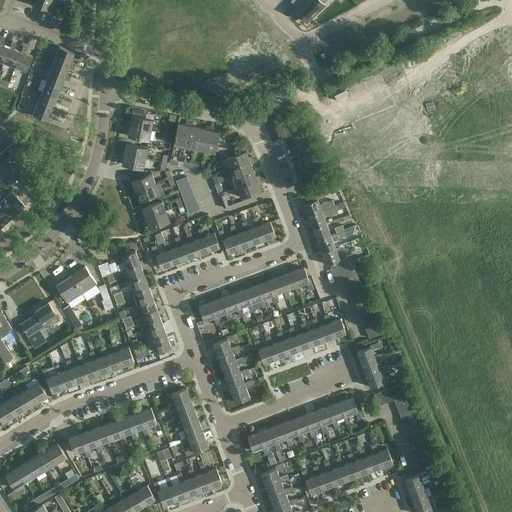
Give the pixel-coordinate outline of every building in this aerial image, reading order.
[(48,9),(51,0),(28,0),(28,1),(33,3),(33,4),(48,9)] [(289,0),(297,7),(294,9),(306,21),(324,4),(320,0),(289,0)] [(511,39),(506,28),(488,36),(492,47),(511,39)] [(0,59),(3,61),(9,46),(2,44),(4,39),(0,37),(0,59)] [(511,50),(511,41),(511,39),(492,47),(497,57),(511,50)] [(14,66),(20,51),(13,48),(15,43),(11,41),(9,46),(3,61),(14,66)] [(55,57),(70,63),(73,55),(78,57),(79,54),(74,52),(75,51),(59,45),(55,57)] [(20,51),(14,66),(27,70),(32,56),(25,53),(27,47),(22,46),(20,51)] [(511,63),(511,50),(497,57),(501,68),(511,63)] [(75,65),(70,63),(55,57),(50,68),(66,74),(69,67),(73,69),(75,65)] [(442,71),(437,58),(417,66),(422,79),(442,71)] [(70,76),(66,74),(50,68),(46,79),(61,85),(64,78),(69,80),(70,76)] [(446,84),(442,71),(422,79),(427,91),(446,84)] [(66,87),(61,85),(46,79),(42,90),(57,96),(60,89),(65,91),(66,87)] [(451,97),(446,84),(427,91),(432,104),(451,97)] [(386,96),(382,86),(364,93),(367,103),(386,96)] [(62,98),(57,96),(42,90),(37,102),(53,108),(56,101),(60,102),(62,98)] [(371,112),(389,105),(386,96),(367,103),(371,112)] [(456,109),(451,97),(432,104),(436,116),(456,109)] [(57,109),(53,108),(37,102),(33,113),(49,119),(51,112),(56,114),(57,109)] [(393,115),(389,105),(371,112),(375,122),(393,115)] [(461,122),(456,109),(436,116),(441,129),(461,122)] [(126,124),(151,129),(153,119),(132,115),(131,121),(127,120),(126,124)] [(379,132),(397,125),(393,115),(375,122),(379,132)] [(168,133),(173,134),(175,122),(168,120),(166,133),(168,133)] [(184,146),(190,121),(186,121),(186,124),(179,122),(174,143),(184,146)] [(194,148),(199,126),(192,125),(193,122),(190,121),(184,146),(194,148)] [(149,139),(151,129),(126,124),(126,127),(129,128),(128,135),(149,139)] [(205,150),(210,125),(206,125),(206,128),(199,126),(194,148),(205,150)] [(210,125),(205,150),(215,152),(219,131),(213,129),(213,126),(210,125)] [(406,147),(402,137),(384,144),(388,154),(406,147)] [(221,153),(229,143),(226,140),(224,139),(223,140),(216,149),(221,153)] [(120,151),(145,157),(147,147),(126,142),(124,149),(121,148),(120,151)] [(229,143),(221,153),(226,157),(234,147),(229,143)] [(391,164),(409,156),(406,147),(388,154),(391,164)] [(230,167),(253,159),(252,155),(249,156),(246,150),(226,157),(230,167)] [(143,167),(145,157),(120,151),(120,155),(123,156),(121,163),(143,167)] [(478,168),(473,155),(454,162),(458,175),(478,168)] [(395,173),(413,166),(409,156),(391,164),(395,173)] [(234,177),(253,169),(251,163),(254,162),(253,159),(230,167),(234,177)] [(417,175),(413,166),(395,173),(399,183),(417,175)] [(483,180),(478,168),(458,175),(463,188),(483,180)] [(237,186),(260,178),(259,175),(256,176),(253,169),(234,177),(237,186)] [(141,172),(128,173),(133,187),(130,188),(132,191),(155,183),(151,173),(142,176),(141,172)] [(421,185),(417,175),(399,183),(402,192),(421,185)] [(178,185),(189,181),(187,176),(176,180),(178,185)] [(260,178),(237,186),(241,196),(261,189),(258,182),(261,181),(260,178)] [(488,193),(483,180),(463,188),(468,200),(488,193)] [(180,191),(191,187),(189,181),(178,185),(180,191)] [(155,183),(132,192),(133,195),(136,194),(138,200),(158,192),(155,183)] [(406,202),(424,195),(421,185),(402,192),(406,202)] [(182,196),(193,192),(191,187),(180,191),(182,196)] [(326,188),(310,194),(312,199),(317,197),(317,198),(328,193),(326,188)] [(184,202),(195,198),(193,192),(182,196),(184,202)] [(492,205),(488,193),(468,200),(473,213),(492,205)] [(312,199),(303,202),(308,215),(321,210),(335,205),(332,199),(319,203),(317,197),(312,199)] [(186,207),(197,203),(195,198),(184,202),(186,207)] [(142,219),(165,210),(161,200),(141,207),(144,214),(141,215),(142,219)] [(197,203),(186,207),(188,212),(199,209),(197,203)] [(321,210),(308,215),(312,227),(326,222),(324,216),(337,211),(335,205),(321,210)] [(497,218),(492,205),(473,213),(477,225),(497,218)] [(165,210),(142,219),(143,222),(146,221),(149,227),(169,219),(165,210)] [(260,224),(258,216),(253,218),(256,226),(257,225),(263,239),(275,235),(270,221),(260,224)] [(502,230),(497,218),(477,225),(482,238),(502,230)] [(249,228),(246,221),(241,222),(244,230),(246,229),(251,243),(263,239),(257,225),(256,226),(249,228)] [(326,222),(312,227),(317,239),(330,234),(326,222)] [(237,233),(234,225),(230,227),(232,234),(234,233),(239,248),(251,243),(246,229),(244,230),(237,233)] [(205,235),(202,227),(198,229),(200,237),(202,236),(207,250),(219,246),(214,232),(205,235)] [(234,233),(232,234),(225,237),(223,229),(218,231),(221,240),(223,239),(227,252),(239,248),(234,233)] [(507,244),(502,230),(482,238),(487,251),(507,244)] [(193,239),(190,231),(186,233),(189,241),(191,240),(196,255),(207,250),(202,236),(200,237),(193,239)] [(330,234),(317,239),(321,251),(335,246),(333,240),(338,238),(338,237),(336,232),(330,234)] [(182,244),(179,236),(174,237),(177,245),(179,245),(184,259),(196,255),(191,240),(189,241),(182,244)] [(445,248),(441,238),(423,245),(427,255),(445,248)] [(179,245),(177,245),(170,248),(167,240),(163,242),(166,249),(168,249),(173,263),(184,259),(179,245)] [(168,249),(166,249),(158,252),(155,244),(151,246),(154,255),(156,254),(161,267),(173,263),(168,249)] [(345,256),(341,245),(335,247),(335,246),(321,251),(326,263),(329,262),(340,258),(339,258),(345,256)] [(431,264),(449,257),(445,248),(427,255),(431,264)] [(126,267),(139,262),(135,250),(121,255),(124,261),(116,264),(118,270),(126,267)] [(331,268),(336,266),(353,260),(351,254),(345,256),(339,258),(340,258),(329,262),(331,268)] [(453,267),(449,257),(431,264),(434,274),(453,267)] [(340,277),(346,275),(357,271),(353,260),(336,266),(340,277)] [(106,274),(112,272),(107,261),(97,264),(102,276),(106,274)] [(130,279),(144,274),(139,262),(126,267),(130,279)] [(70,274),(81,292),(96,283),(85,265),(70,274)] [(297,285),(299,284),(306,282),(309,290),(313,288),(310,279),(308,280),(304,266),(291,271),(297,285)] [(334,279),(340,277),(336,266),(331,268),(330,268),(334,279)] [(438,284),(456,277),(453,267),(434,274),(438,284)] [(297,285),(291,271),(280,275),(285,289),(287,288),(294,286),(297,294),(302,292),(299,284),(297,285)] [(348,281),(359,277),(357,271),(346,275),(348,281)] [(112,272),(106,274),(109,281),(114,279),(112,272)] [(66,302),(81,292),(70,274),(55,284),(66,302)] [(135,291),(148,286),(144,274),(130,279),(135,291)] [(285,289),(280,275),(268,279),(274,293),(276,293),(283,290),(286,298),(290,297),(287,288),(285,289)] [(350,286),(361,282),(359,277),(348,281),(350,286)] [(274,293),(268,279),(257,284),(262,298),(264,297),(271,294),(274,302),(278,301),(276,293),(274,293)] [(352,292),(363,288),(361,282),(350,286),(352,292)] [(112,308),(105,284),(98,286),(102,300),(101,300),(104,310),(112,308)] [(262,298),(257,284),(245,288),(250,302),(252,301),(259,299),(262,307),(267,305),(264,297),(262,298)] [(136,304),(139,303),(153,298),(148,286),(135,291),(132,292),(136,304)] [(250,302),(245,288),(234,292),(239,306),(241,306),(248,303),(251,311),(255,309),(252,301),(250,302)] [(354,298),(365,294),(363,288),(352,292),(354,298)] [(472,299),(467,288),(447,296),(451,307),(472,299)] [(239,306),(234,292),(222,297),(227,311),(229,310),(236,307),(239,316),(244,314),(241,306),(239,306)] [(356,303),(367,299),(365,294),(354,298),(356,303)] [(227,311),(222,297),(211,301),(216,315),(217,314),(225,312),(228,320),(232,318),(229,310),(227,311)] [(144,315),(157,310),(153,298),(139,303),(144,315)] [(358,309),(369,305),(367,299),(356,303),(358,309)] [(455,317),(476,309),(472,299),(451,307),(455,317)] [(58,318),(47,301),(34,309),(36,312),(24,320),(19,323),(27,336),(46,324),(43,320),(48,316),(52,322),(58,318)] [(216,315),(211,301),(199,305),(204,319),(213,316),(216,324),(220,322),(217,314),(216,315)] [(75,328),(81,325),(69,305),(63,309),(75,328)] [(360,315),(372,311),(369,305),(358,309),(360,315)] [(157,310),(144,315),(137,318),(139,323),(146,321),(148,327),(162,322),(157,310)] [(362,320),(374,316),(372,311),(360,315),(362,320)] [(330,322),(327,313),(323,315),(326,323),(328,323),(333,336),(345,332),(340,318),(330,322)] [(0,314),(0,328),(2,328),(9,339),(14,335),(0,314)] [(365,326),(376,322),(374,316),(362,320),(365,326)] [(319,326),(316,318),(311,319),(314,328),(316,327),(321,341),(333,336),(328,323),(326,323),(319,326)] [(148,341),(153,339),(166,334),(162,322),(148,327),(151,335),(146,337),(148,341)] [(307,330),(304,322),(300,324),(303,332),(305,331),(310,345),(321,341),(316,327),(314,328),(307,330)] [(367,332),(378,328),(376,322),(365,326),(367,332)] [(489,334),(484,323),(464,331),(468,342),(489,334)] [(296,334),(293,326),(288,328),(291,336),(293,335),(298,349),(310,345),(305,331),(303,332),(296,334)] [(378,328),(367,332),(369,338),(380,333),(378,328)] [(284,339),(281,331),(277,332),(280,340),(282,340),(287,353),(298,349),(293,335),(291,336),(284,339)] [(232,349),(231,348),(228,340),(236,337),(234,333),(226,336),(226,338),(212,343),(217,355),(232,349)] [(166,334),(153,339),(157,351),(171,346),(166,334)] [(472,352),(493,344),(489,334),(468,342),(472,352)] [(272,343),(269,335),(265,337),(268,345),(270,344),(275,358),(287,353),(282,340),(280,340),(272,343)] [(270,344),(268,345),(261,347),(258,339),(253,341),(257,350),(258,349),(263,362),(275,358),(270,344)] [(375,358),(374,356),(372,349),(380,346),(378,341),(370,344),(370,346),(357,351),(361,363),(375,358)] [(118,350),(116,342),(111,343),(114,351),(116,351),(121,365),(133,361),(128,346),(118,350)] [(139,345),(133,347),(137,358),(143,356),(139,345)] [(221,366),(236,361),(235,359),(232,352),(240,349),(238,345),(231,348),(232,349),(217,355),(221,366)] [(116,351),(114,351),(107,354),(104,346),(100,348),(102,356),(104,355),(109,369),(121,365),(116,351)] [(104,355),(102,356),(95,358),(92,350),(88,352),(91,360),(93,359),(98,374),(109,369),(104,355)] [(365,375),(379,369),(379,368),(376,360),(384,357),(383,353),(374,356),(375,358),(361,363),(365,375)] [(93,359),(91,360),(84,362),(81,355),(77,356),(79,364),(81,363),(86,378),(98,374),(93,359)] [(225,378),(240,372),(240,371),(237,364),(244,361),(243,357),(235,359),(236,361),(221,366),(225,378)] [(81,363),(79,364),(73,367),(70,359),(65,360),(68,368),(70,368),(75,382),(86,378),(81,363)] [(503,370),(499,360),(478,368),(482,378),(503,370)] [(70,368),(68,368),(60,371),(58,363),(53,365),(56,373),(58,372),(63,386),(75,382),(70,368)] [(20,374),(29,369),(26,364),(17,370),(20,374)] [(370,387),(384,381),(380,372),(389,369),(387,365),(379,368),(379,369),(365,375),(370,387)] [(58,372),(56,373),(49,375),(46,368),(42,369),(45,378),(46,377),(51,391),(63,386),(58,372)] [(230,389),(244,384),(244,383),(241,375),(249,372),(247,368),(240,371),(240,372),(225,378),(230,389)] [(8,375),(11,380),(20,374),(17,370),(8,375)] [(486,389),(507,380),(503,370),(482,378),(486,389)] [(0,386),(8,381),(6,377),(0,380),(0,386)] [(234,401),(249,396),(245,387),(253,384),(252,380),(244,383),(244,384),(230,389),(234,401)] [(28,387),(36,401),(47,395),(38,381),(28,387)] [(394,398),(405,394),(401,383),(384,389),(388,401),(394,398)] [(169,408),(176,406),(176,404),(190,399),(186,386),(171,392),(175,401),(167,404),(169,408)] [(17,393),(26,407),(36,401),(28,387),(17,393)] [(383,403),(388,401),(384,389),(379,391),(383,403)] [(377,405),(383,403),(379,391),(373,393),(377,405)] [(7,400),(16,414),(26,407),(17,393),(7,400)] [(396,404),(407,400),(405,394),(394,398),(396,404)] [(345,414),(347,414),(355,411),(358,419),(362,417),(359,408),(357,409),(352,396),(340,400),(345,414)] [(511,408),(511,396),(495,403),(499,413),(511,408)] [(176,404),(176,406),(179,413),(171,416),(173,420),(181,417),(180,415),(195,410),(190,399),(176,404)] [(0,403),(0,411),(5,420),(16,414),(7,400),(0,403)] [(345,414),(340,400),(328,405),(334,419),(336,418),(343,415),(346,423),(351,422),(347,414),(345,414)] [(398,409),(409,405),(407,400),(396,404),(398,409)] [(334,419),(328,405),(317,409),(322,423),(324,422),(332,420),(335,428),(339,426),(336,418),(334,419)] [(400,415),(411,411),(409,405),(398,409),(400,415)] [(151,407),(139,411),(144,426),(146,425),(149,433),(160,429),(157,420),(156,421),(151,407)] [(503,424),(511,420),(511,408),(499,413),(503,424)] [(322,423),(317,409),(305,413),(310,427),(312,427),(320,424),(323,432),(327,430),(324,422),(322,423)] [(177,432),(185,429),(184,427),(199,422),(195,410),(180,415),(181,417),(183,425),(176,428),(177,432)] [(144,426),(139,411),(127,416),(133,430),(134,429),(142,427),(145,435),(149,433),(146,425),(144,426)] [(402,420),(413,416),(411,411),(400,415),(402,420)] [(310,427),(305,413),(294,418),(299,432),(301,431),(308,429),(311,436),(316,435),(312,427),(310,427)] [(133,430),(127,416),(116,420),(121,434),(123,434),(130,431),(133,439),(137,437),(134,429),(133,430)] [(404,426),(415,422),(413,416),(402,420),(404,426)] [(299,432),(294,418),(282,422),(287,436),(289,436),(297,433),(300,441),(304,439),(301,431),(299,432)] [(121,434),(116,420),(104,424),(109,439),(111,438),(118,435),(121,443),(126,441),(123,434),(121,434)] [(182,444),(189,441),(189,439),(203,433),(199,422),(184,427),(185,429),(188,436),(180,439),(182,444)] [(287,436),(282,422),(271,426),(276,441),(278,440),(285,437),(288,445),(292,444),(289,436),(287,436)] [(406,431),(417,427),(415,422),(404,426),(406,431)] [(109,439),(104,424),(93,428),(98,443),(99,442),(107,440),(110,447),(114,446),(111,438),(109,439)] [(276,441),(271,426),(259,431),(264,445),(266,444),(273,442),(276,450),(281,448),(278,440),(276,441)] [(408,437),(419,433),(417,427),(406,431),(408,437)] [(98,443),(93,428),(81,432),(86,447),(88,446),(95,444),(98,452),(102,450),(99,442),(98,443)] [(264,445),(259,431),(247,435),(252,449),(262,446),(265,454),(269,452),(266,444),(264,445)] [(86,447),(81,432),(69,437),(74,452),(83,448),(86,456),(91,454),(88,446),(86,447)] [(189,439),(189,441),(192,448),(184,451),(186,455),(194,452),(194,450),(208,445),(203,433),(189,439)] [(411,442),(422,438),(419,433),(408,437),(411,442)] [(413,448),(424,444),(422,438),(411,442),(413,448)] [(47,448),(55,462),(66,456),(58,442),(47,448)] [(377,450),(375,443),(370,444),(373,452),(375,451),(380,466),(393,461),(387,447),(377,450)] [(415,453),(426,449),(424,444),(413,448),(415,453)] [(167,446),(156,450),(160,459),(171,455),(167,446)] [(366,455),(363,447),(359,449),(362,456),(363,456),(369,470),(380,466),(375,451),(373,452),(366,455)] [(37,454),(45,468),(55,462),(47,448),(37,454)] [(417,459),(428,455),(426,449),(415,453),(417,459)] [(355,459),(352,451),(347,453),(350,461),(352,460),(357,474),(369,470),(363,456),(362,456),(355,459)] [(122,453),(115,455),(117,461),(124,458),(122,453)] [(35,475),(45,468),(37,454),(26,461),(35,475)] [(428,455),(417,459),(419,465),(430,460),(428,455)] [(343,463),(340,456),(335,457),(338,465),(340,464),(346,479),(357,474),(352,460),(350,461),(343,463)] [(331,468),(328,460),(324,462),(327,469),(329,469),(334,483),(346,479),(340,464),(338,465),(331,468)] [(24,481),(35,475),(26,461),(16,467),(24,481)] [(280,478),(280,477),(277,470),(284,467),(283,462),(260,471),(265,483),(280,478)] [(207,471),(204,463),(199,465),(202,472),(204,472),(209,487),(222,482),(216,467),(207,471)] [(320,472),(317,464),(312,466),(315,474),(317,473),(323,487),(334,483),(329,469),(327,469),(320,472)] [(14,487),(24,481),(16,467),(5,473),(14,487)] [(195,475),(192,468),(188,469),(191,477),(192,476),(198,491),(209,487),(204,472),(202,472),(195,475)] [(317,473),(315,474),(308,477),(305,469),(301,470),(304,480),(306,479),(311,492),(323,487),(317,473)] [(423,485),(422,483),(420,476),(428,473),(426,469),(417,472),(418,474),(405,478),(409,490),(423,485)] [(67,478),(70,483),(79,477),(76,472),(67,478)] [(183,480),(180,472),(176,474),(179,481),(181,481),(186,495),(198,491),(192,476),(191,477),(183,480)] [(281,481),(289,479),(287,474),(280,477),(280,478),(265,483),(269,495),(284,489),(281,481)] [(172,484),(169,477),(165,478),(167,486),(169,485),(175,500),(186,495),(181,481),(179,481),(172,484)] [(58,490),(67,484),(64,479),(55,485),(58,490)] [(414,502),(427,496),(427,495),(424,487),(432,485),(430,480),(422,483),(423,485),(409,490),(414,502)] [(160,488),(158,481),(153,483),(156,491),(157,490),(163,504),(175,500),(169,485),(167,486),(160,488)] [(138,489),(134,482),(130,484),(134,491),(136,490),(144,504),(155,497),(147,484),(138,489)] [(46,490),(49,495),(58,490),(55,485),(46,490)] [(274,507),(289,501),(288,500),(286,493),(293,490),(292,486),(284,489),(269,495),(274,507)] [(127,495),(123,488),(119,491),(123,497),(125,496),(133,510),(144,504),(136,490),(134,491),(127,495)] [(37,502),(46,497),(43,492),(34,497),(37,502)] [(60,504),(65,501),(59,492),(54,495),(60,504)] [(417,511),(421,511),(432,508),(428,499),(436,496),(435,492),(427,495),(427,496),(414,502),(417,511)] [(116,501),(113,495),(109,497),(112,503),(115,502),(120,511),(129,511),(133,510),(125,496),(123,497),(116,501)] [(25,503),(28,508),(37,502),(34,497),(25,503)] [(275,511),(292,511),(293,511),(290,505),(298,502),(296,497),(288,500),(289,501),(274,507),(275,511)] [(106,507),(102,501),(98,503),(102,510),(104,508),(106,511),(120,511),(115,502),(112,503),(106,507)] [(28,511),(47,511),(42,503),(28,511)]
